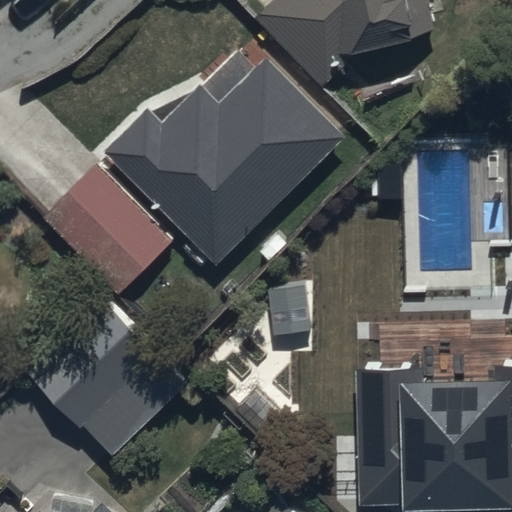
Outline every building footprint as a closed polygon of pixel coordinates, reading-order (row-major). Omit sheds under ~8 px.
[(325,73),(362,37),(439,17),(434,0),(263,0),(258,5),(325,73)] [(118,150),(138,171),(216,249),(342,124),(265,46),(222,89),(202,68),(164,105),(148,89),(102,134),(118,150)] [(95,153),(44,204),(122,281),(173,230),(95,153)] [(35,363),(115,442),(190,366),(110,288),(35,363)] [(511,348),(356,351),(359,490),(511,487),(511,348)] [(222,511),(312,511),(262,468),(222,511)] [(129,511),(106,489),(83,511),(56,511),(42,497),(27,511),(129,511)]
